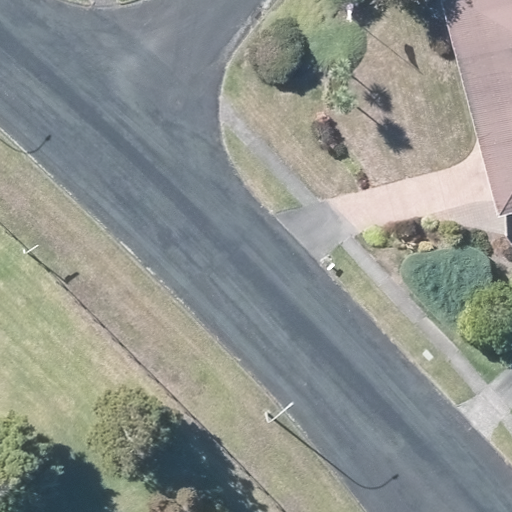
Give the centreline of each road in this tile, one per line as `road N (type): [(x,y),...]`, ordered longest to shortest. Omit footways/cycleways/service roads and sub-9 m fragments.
road 1 (tertiary): [(104,113),(260,260),(457,511)]
road 2 (residential): [(104,113),(209,0)]
road 3 (tertiary): [(0,30),(104,113)]
